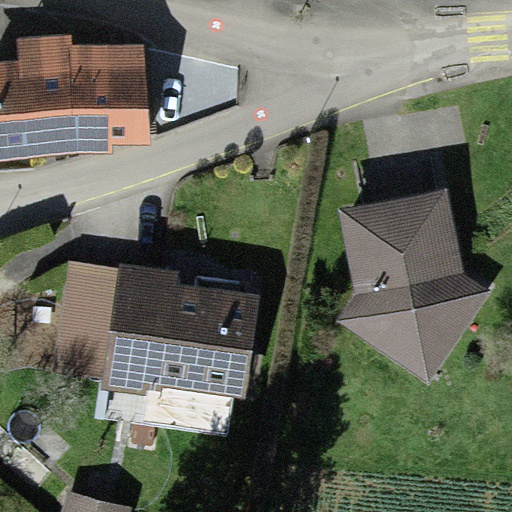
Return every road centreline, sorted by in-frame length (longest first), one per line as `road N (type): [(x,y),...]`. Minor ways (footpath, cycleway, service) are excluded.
road 1 (residential): [(0,207),(195,157),(410,63)]
road 2 (residential): [(53,0),(235,43),(410,63)]
